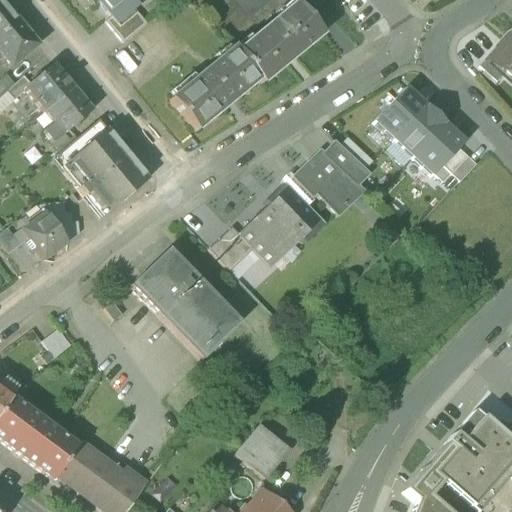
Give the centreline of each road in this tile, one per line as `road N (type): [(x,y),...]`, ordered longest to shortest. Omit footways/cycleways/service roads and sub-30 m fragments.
road 1 (residential): [(184,187),(386,64),(400,41),(401,19),(386,0)]
road 2 (residential): [(358,511),(406,416),(511,312)]
road 3 (residential): [(29,0),(184,187)]
road 4 (residential): [(0,323),(184,187)]
road 5 (residential): [(511,150),(438,53),(451,17),(478,0)]
